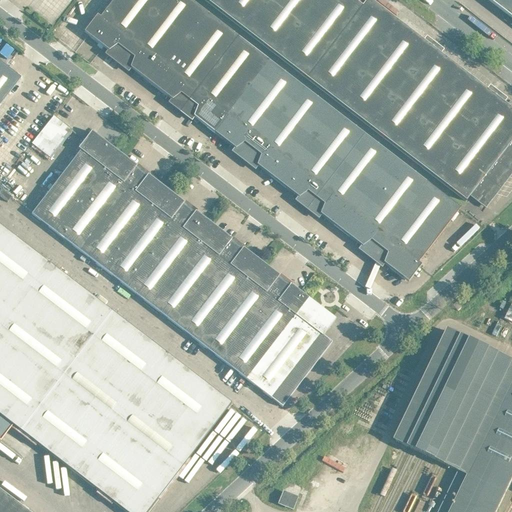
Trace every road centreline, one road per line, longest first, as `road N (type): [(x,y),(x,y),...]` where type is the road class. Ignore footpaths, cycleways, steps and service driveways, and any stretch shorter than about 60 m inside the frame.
road 1 (unclassified): [(408,331),(0,14)]
road 2 (unknown): [(0,207),(294,436)]
road 3 (unclassified): [(211,511),(408,331)]
road 4 (unclassified): [(408,331),(511,240)]
